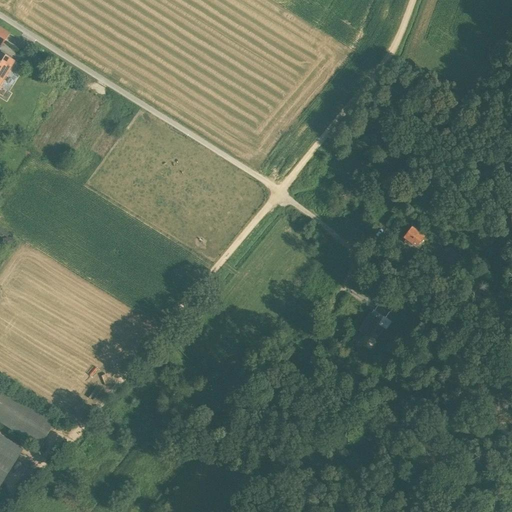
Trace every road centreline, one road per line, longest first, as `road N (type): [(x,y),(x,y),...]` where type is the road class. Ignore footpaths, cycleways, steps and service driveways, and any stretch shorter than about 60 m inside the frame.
road 1 (track): [(0,511),(280,192),(386,60),(413,0)]
road 2 (track): [(235,511),(249,488),(225,432),(244,404),(312,347)]
road 3 (track): [(511,47),(426,164)]
